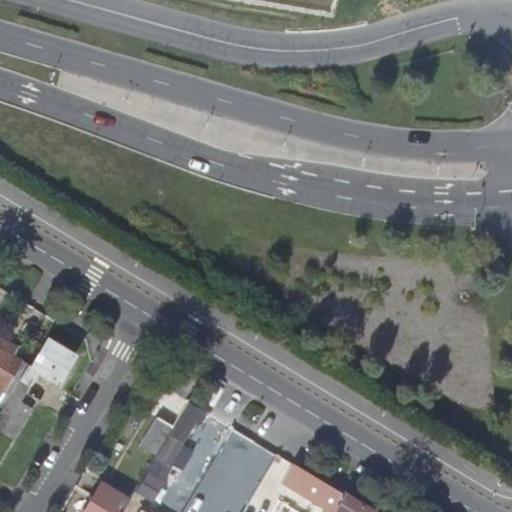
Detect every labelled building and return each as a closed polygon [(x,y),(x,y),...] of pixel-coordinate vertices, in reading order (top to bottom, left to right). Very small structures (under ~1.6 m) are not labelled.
[(25,368),(0,409),(0,436),(9,442),(28,410),(17,403),(34,373),(56,386),(73,359),(45,342),(28,369),(25,368)] [(1,343),(0,344),(0,353),(10,359),(14,350),(1,343)] [(19,364),(10,359),(0,353),(0,392),(1,393),(19,364)] [(181,411),(171,428),(182,434),(192,418),(181,411)] [(152,456),(169,427),(154,418),(136,447),(152,456)] [(169,432),(158,449),(169,455),(179,439),(169,432)] [(308,473),(293,464),(284,480),(298,488),(297,491),(331,511),(336,511),(346,497),(319,481),(318,483),(307,476),(308,473)] [(118,511),(126,500),(98,483),(80,511),(118,511)] [(370,511),(346,497),(336,511),(370,511)]
